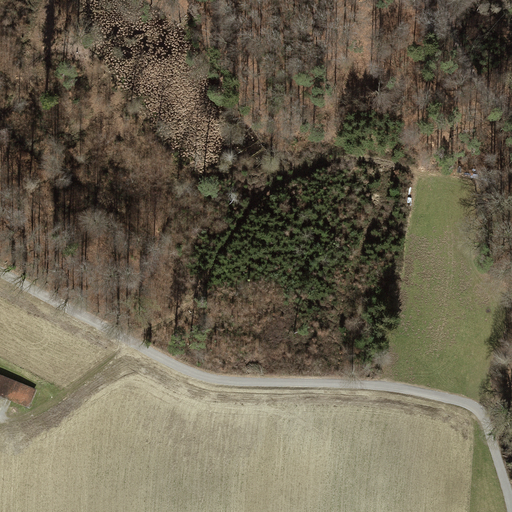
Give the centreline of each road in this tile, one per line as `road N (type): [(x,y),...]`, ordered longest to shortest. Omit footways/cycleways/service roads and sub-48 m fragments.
road 1 (track): [(0,270),(187,371),(235,381),(375,385),(468,404),(487,424),(511,505)]
road 2 (track): [(511,179),(490,190),(356,158),(296,175),(259,198),(191,302),(131,342)]
road 3 (track): [(440,0),(464,55),(511,111)]
